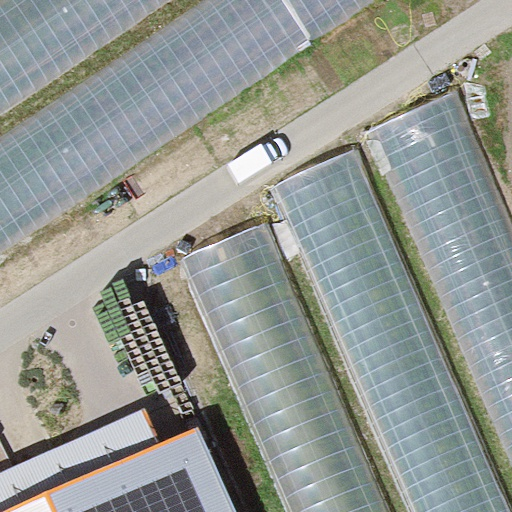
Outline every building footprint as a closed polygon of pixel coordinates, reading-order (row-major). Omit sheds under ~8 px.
[(0,257),(385,0),(204,0),(0,136),(0,257)] [(0,0),(0,107),(159,0),(0,0)] [(511,220),(459,99),(368,138),(511,470),(511,220)] [(511,511),(511,506),(357,152),(270,190),(411,511),(511,511)] [(389,511),(270,227),(182,263),(286,511),(389,511)] [(232,511),(194,424),(0,511),(232,511)]
